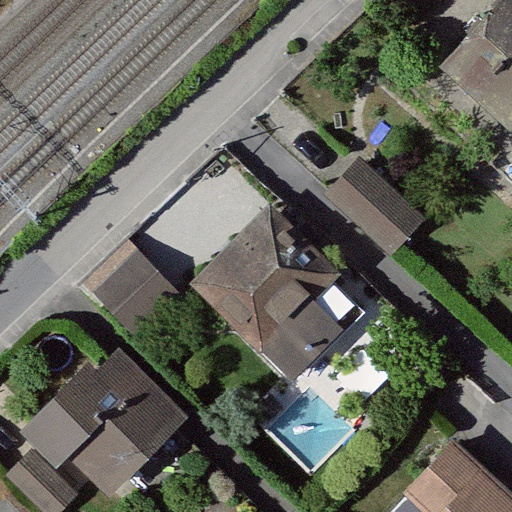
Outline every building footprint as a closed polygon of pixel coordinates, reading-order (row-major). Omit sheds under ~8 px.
[(511,0),(502,0),(448,57),(511,118),(511,0)] [(423,206),(358,152),(325,192),(390,245),(423,206)] [(331,259),(255,190),(174,279),(286,381),(344,318),(308,285),(331,259)] [(169,292),(122,239),(75,281),(123,333),(169,292)] [(179,423),(113,359),(100,372),(91,363),(24,432),(58,465),(67,456),(109,496),(179,423)] [(511,511),(511,488),(446,430),(398,483),(430,511),(428,511),(511,511)] [(52,511),(74,492),(32,447),(5,471),(43,511),(52,511)]
